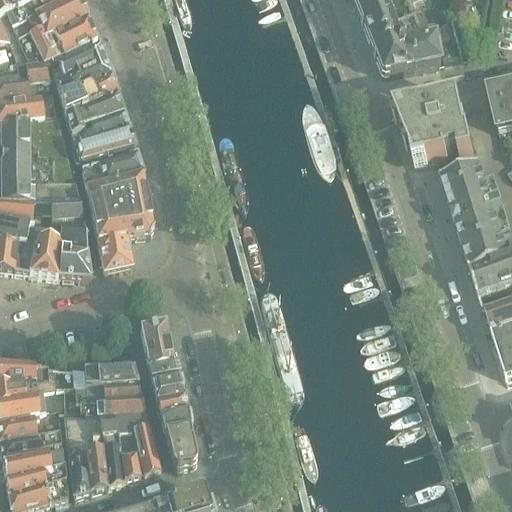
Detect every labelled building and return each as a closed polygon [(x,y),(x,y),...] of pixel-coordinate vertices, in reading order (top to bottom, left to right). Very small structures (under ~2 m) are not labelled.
[(0,0),(0,25),(10,21),(12,25),(19,22),(23,30),(36,25),(35,22),(39,20),(30,0),(29,0),(0,0)] [(33,0),(40,14),(69,0),(33,0)] [(424,3),(423,0),(358,0),(349,3),(372,61),(414,44),(401,13),(424,3)] [(23,30),(19,22),(12,25),(10,21),(0,25),(0,37),(7,53),(0,56),(0,91),(30,88),(32,95),(49,92),(43,73),(97,47),(79,1),(39,20),(35,22),(36,25),(23,30)] [(381,81),(382,82),(383,83),(385,83),(439,73),(433,46),(425,47),(423,41),(414,44),(372,61),(380,80),(381,81)] [(111,83),(114,78),(111,71),(105,69),(99,52),(51,75),(61,106),(111,83)] [(65,124),(117,101),(111,83),(61,106),(65,124)] [(0,91),(0,111),(52,105),(49,92),(32,95),(30,88),(0,91)] [(511,91),(507,93),(507,91),(501,92),(501,94),(490,97),(499,136),(511,133),(511,91)] [(117,101),(65,124),(75,158),(129,140),(124,121),(117,101)] [(429,171),(434,170),(444,167),(443,163),(449,162),(459,159),(461,165),(460,166),(461,168),(475,164),(470,141),(469,142),(467,131),(464,132),(463,128),(464,128),(460,106),(461,106),(460,104),(399,117),(398,118),(397,119),(397,120),(392,121),(395,134),(400,131),(407,147),(403,148),(407,160),(411,157),(414,166),(413,166),(416,176),(429,173),(429,171)] [(57,127),(52,105),(0,111),(0,132),(1,133),(57,127)] [(50,209),(50,211),(78,211),(57,127),(1,133),(1,210),(29,211),(29,209),(50,209)] [(75,158),(79,174),(134,157),(135,157),(134,155),(129,140),(75,158)] [(82,179),(85,198),(143,183),(137,162),(128,165),(82,179)] [(441,184),(456,231),(495,219),(480,172),(477,173),(441,184)] [(143,183),(85,198),(97,251),(127,247),(150,243),(154,238),(143,183)] [(0,210),(0,227),(33,232),(50,231),(50,211),(50,209),(29,209),(29,211),(1,210),(0,210)] [(81,230),(78,211),(50,211),(50,231),(60,230),(60,235),(82,234),(81,230)] [(456,231),(470,277),(509,265),(495,219),(456,231)] [(33,257),(38,248),(46,235),(60,235),(60,230),(50,231),(33,232),(0,227),(0,278),(28,283),(33,257)] [(86,262),(82,234),(60,235),(46,235),(38,248),(33,257),(28,283),(56,287),(59,257),(86,262)] [(127,247),(97,251),(104,281),(132,275),(127,247)] [(59,257),(56,287),(86,291),(89,288),(86,262),(59,257)] [(509,265),(470,277),(479,305),(511,294),(511,264),(510,266),(509,265)] [(511,311),(484,320),(490,340),(511,333),(511,311)] [(140,337),(148,377),(173,371),(166,331),(140,337)] [(511,383),(511,333),(490,340),(505,386),(511,383)] [(0,368),(0,389),(50,388),(48,373),(34,371),(34,370),(0,368)] [(178,370),(173,371),(148,377),(151,389),(180,382),(178,370)] [(83,376),(84,394),(137,391),(133,375),(93,376),(83,376)] [(180,382),(151,389),(156,410),(184,404),(180,382)] [(50,388),(0,389),(0,409),(40,408),(56,408),(55,395),(50,389),(50,388)] [(75,407),(141,406),(137,391),(84,394),(75,394),(75,407)] [(243,398),(245,406),(249,421),(257,419),(257,421),(267,419),(260,392),(250,394),(251,396),(243,398)] [(156,410),(160,426),(187,420),(184,404),(156,410)] [(75,419),(79,419),(91,418),(92,423),(101,423),(145,421),(141,406),(75,407),(76,418),(75,418),(75,419)] [(56,408),(40,408),(0,409),(0,430),(58,419),(56,408)] [(0,451),(59,441),(58,419),(0,430),(0,451)] [(190,436),(187,420),(160,426),(165,441),(190,436)] [(107,495),(124,490),(119,452),(125,451),(124,443),(133,442),(144,485),(160,480),(145,421),(101,423),(107,495)] [(63,424),(66,450),(73,505),(90,500),(83,423),(63,424)] [(90,500),(107,495),(101,423),(92,423),(83,423),(90,500)] [(189,475),(192,474),(193,473),(195,472),(196,470),(196,468),(196,465),(192,449),(190,436),(165,441),(166,445),(169,458),(174,474),(175,476),(177,477),(179,477),(182,477),(189,475)] [(0,451),(0,456),(2,469),(61,460),(59,441),(0,451)] [(128,464),(125,451),(119,452),(124,490),(140,486),(134,463),(128,464)] [(5,487),(63,475),(61,460),(2,469),(5,487)] [(5,487),(8,504),(65,489),(63,475),(5,487)] [(63,511),(68,511),(65,489),(8,504),(8,511),(50,511),(54,511),(63,511)] [(151,511),(209,511),(205,500),(204,498),(202,497),(199,498),(151,511)]
